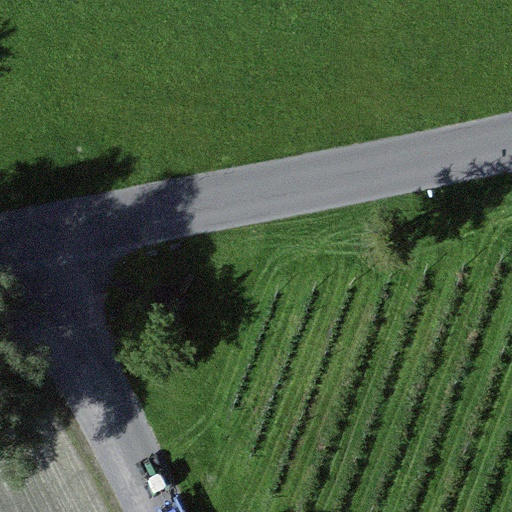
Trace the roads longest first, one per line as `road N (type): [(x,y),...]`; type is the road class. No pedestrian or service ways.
road 1 (tertiary): [(33,244),(511,148)]
road 2 (residential): [(165,511),(33,244)]
